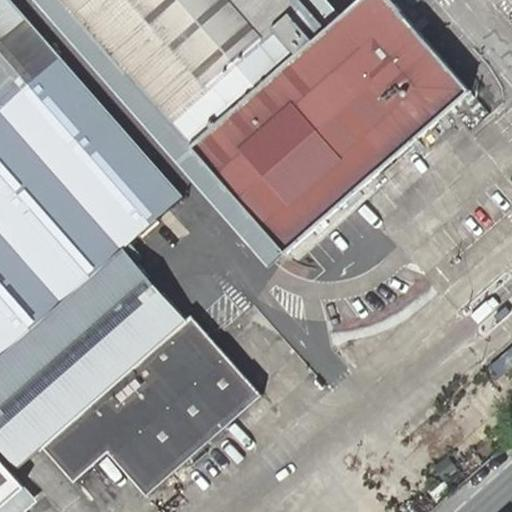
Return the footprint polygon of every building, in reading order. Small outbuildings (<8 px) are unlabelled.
[(0,0),(0,447),(20,470),(45,448),(76,483),(110,453),(148,497),(263,396),(193,316),(188,320),(126,249),(185,197),(111,113),(10,0),(0,0)] [(62,0),(31,0),(269,270),(279,261),(286,254),(192,147),(62,0)] [(296,0),(62,0),(192,147),(324,31),(296,0)] [(356,53),(403,12),(392,0),(359,0),(338,18),(331,25),(356,53)] [(331,25),(324,31),(192,147),(286,254),(472,92),(403,12),(356,53),(331,25)] [(0,506),(24,485),(0,458),(0,506)] [(405,511),(418,499),(405,486),(392,499),(405,511)]
